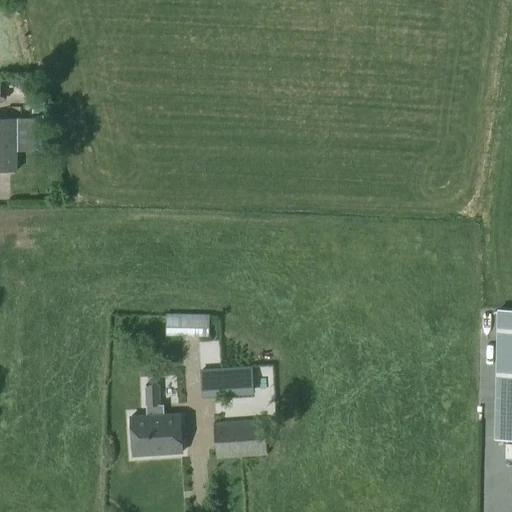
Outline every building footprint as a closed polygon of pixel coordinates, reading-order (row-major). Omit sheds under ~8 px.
[(16,125),(0,125),(0,176),(16,177),(16,125)] [(495,440),(511,440),(511,312),(497,312),(495,440)] [(102,327),(196,330),(197,319),(103,316),(102,327)] [(263,369),(199,372),(201,398),(250,396),(250,394),(265,392),(263,369)] [(145,416),(130,417),(132,457),(180,455),(177,415),(163,416),(163,406),(160,406),(159,385),(144,385),(145,416)] [(265,421),(212,423),(214,460),(267,457),(265,421)]
